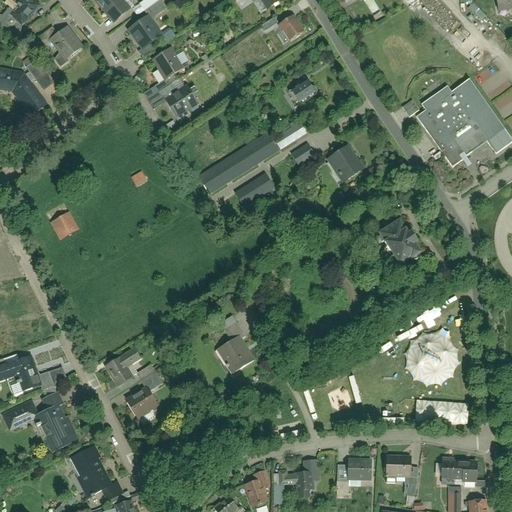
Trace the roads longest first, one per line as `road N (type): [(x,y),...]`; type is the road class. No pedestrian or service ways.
road 1 (residential): [(61,0),(90,28),(119,80),(87,117),(3,183),(2,210),(137,478),(180,511)]
road 2 (residential): [(184,511),(235,463),(271,448),(418,435),(488,441)]
road 3 (residential): [(488,441),(463,230),(447,202)]
road 4 (residential): [(447,202),(312,0)]
